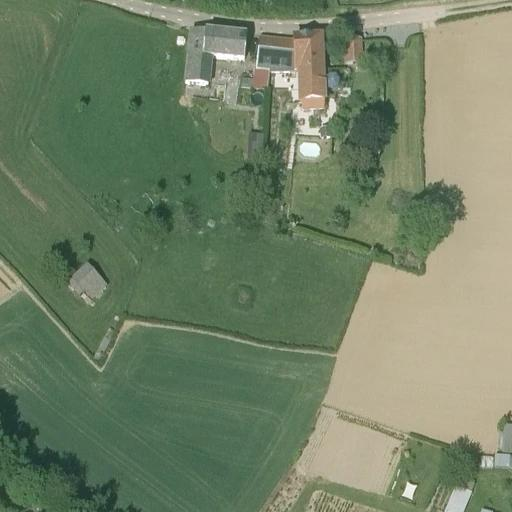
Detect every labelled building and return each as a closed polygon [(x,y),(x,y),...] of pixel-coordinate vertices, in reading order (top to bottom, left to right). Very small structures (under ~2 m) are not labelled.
[(243,62),(245,39),(191,34),(188,54),(185,85),(209,88),(212,59),(243,62)] [(293,44),(258,41),(255,73),(269,77),(295,75),(295,74),(299,74),(302,112),(324,111),(320,39),(293,41),(293,44)] [(344,46),(342,69),(357,70),(359,47),(344,46)] [(269,77),(255,73),(252,91),(267,92),(269,77)] [(333,141),(333,131),(318,131),(318,141),(333,141)] [(251,137),(250,159),(265,160),(265,137),(251,137)] [(91,304),(109,287),(89,266),(71,283),(91,304)] [(511,428),(503,429),(503,456),(496,456),(496,469),(511,469),(511,428)] [(477,485),(461,479),(451,503),(467,510),(477,485)]
